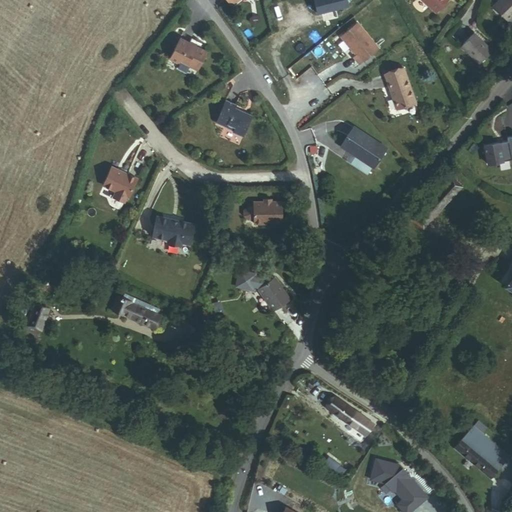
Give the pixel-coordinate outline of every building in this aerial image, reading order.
[(291,21),(349,5),(347,0),(303,0),(287,5),(288,7),(280,9),(284,22),(290,20),(291,21)] [(422,0),(436,13),(448,0),(422,0)] [(507,22),(511,17),(511,0),(499,0),(493,7),(507,22)] [(377,48),(356,24),(340,38),(355,55),(353,57),(359,64),(377,48)] [(479,64),(491,51),(474,34),(462,46),(479,64)] [(178,64),(181,62),(198,70),(207,52),(196,47),(195,48),(189,45),(190,43),(180,39),(170,60),(178,64)] [(416,101),(404,67),(385,74),(388,82),(389,81),(391,85),(389,85),(397,108),(416,101)] [(224,101),(213,123),(231,131),(230,133),(240,137),(250,116),(233,108),(234,106),(224,101)] [(340,145),(352,153),(354,151),(357,154),(356,156),(373,167),(386,147),(353,125),(340,145)] [(510,151),(487,158),(493,176),(511,169),(511,146),(509,147),(510,151)] [(110,166),(101,184),(114,190),(124,195),(126,196),(135,178),(110,166)] [(423,208),(434,218),(462,187),(451,177),(441,189),(423,208)] [(421,206),(423,208),(441,189),(439,187),(421,206)] [(122,201),(124,195),(114,190),(111,196),(122,201)] [(252,223),(281,222),(280,201),(270,202),(262,202),(252,202),(252,207),(247,207),(242,210),(243,216),(247,220),(252,219),(252,223)] [(409,217),(423,230),(434,218),(423,208),(421,206),(420,205),(409,217)] [(170,220),(171,219),(155,217),(152,238),(168,240),(167,241),(182,243),(182,242),(191,243),(194,222),(178,220),(178,222),(170,220)] [(272,276),(256,288),(273,309),(288,297),(272,276)] [(156,314),(158,309),(124,293),(122,299),(117,297),(111,311),(123,316),(124,314),(153,327),(158,315),(156,314)] [(27,326),(40,330),(48,309),(35,304),(27,326)] [(23,338),(35,343),(40,330),(27,326),(23,338)] [(353,419),(357,412),(334,397),(327,408),(347,421),(350,417),(353,419)] [(347,421),(356,427),(363,416),(357,412),(353,419),(350,417),(347,421)] [(479,437),(481,434),(471,426),(469,429),(479,437)] [(489,480),(505,458),(479,437),(469,429),(452,451),(489,480)] [(397,467),(374,462),(369,483),(384,486),(389,492),(393,493),(401,501),(410,511),(425,498),(408,480),(406,482),(404,479),(406,477),(397,467)] [(401,501),(395,506),(400,511),(409,511),(410,511),(401,501)]
